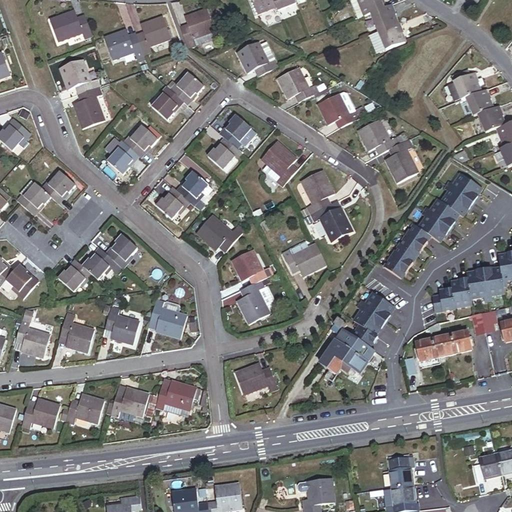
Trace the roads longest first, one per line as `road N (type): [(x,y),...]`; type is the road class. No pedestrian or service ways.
road 1 (residential): [(122,205),(220,96),(245,93),(361,174),(378,197),(380,226),(310,325),(211,353)]
road 2 (residential): [(501,218),(434,267),(414,299),(393,363),(399,421)]
road 3 (tertiary): [(224,449),(11,475)]
road 4 (residential): [(211,353),(0,381)]
road 5 (residential): [(211,353),(192,268),(122,205)]
road 6 (tertiary): [(399,421),(224,449)]
road 7 (residential): [(122,205),(60,147),(41,101),(0,104)]
